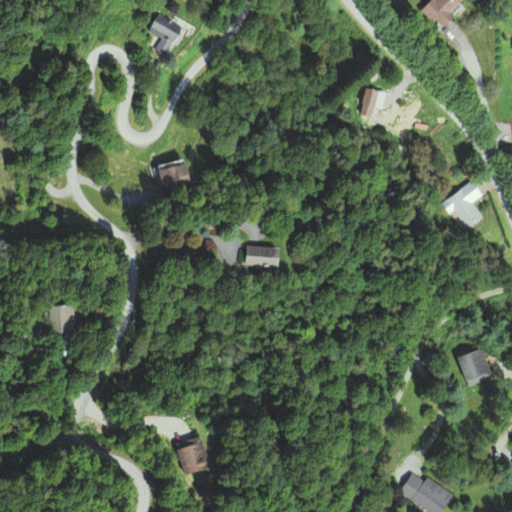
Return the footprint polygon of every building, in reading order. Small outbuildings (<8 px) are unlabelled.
[(427,0),(418,9),(437,27),(463,0),(427,0)] [(178,32),(155,16),(147,28),(161,38),(153,49),(161,55),(178,32)] [(353,113),(365,118),(371,104),(377,107),(382,95),(364,88),(353,113)] [(154,166),(159,192),(186,187),(181,161),(154,166)] [(437,204),(445,214),(449,211),(463,229),(478,217),(467,203),(478,195),(467,181),(437,204)] [(262,246),(235,246),(235,266),(262,267),(262,246)] [(489,378),(478,349),(454,358),(464,387),(489,378)] [(178,475),(202,468),(193,437),(169,444),(178,475)]
